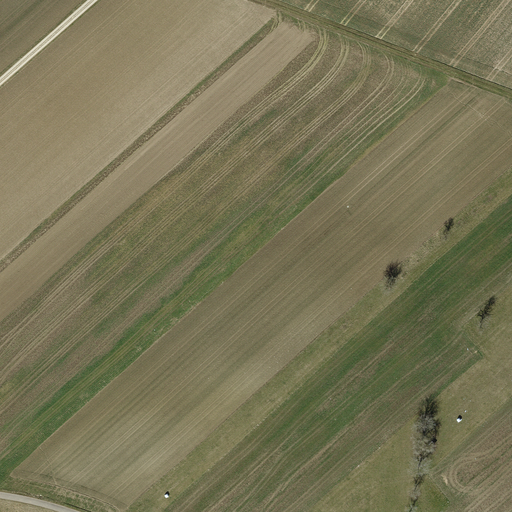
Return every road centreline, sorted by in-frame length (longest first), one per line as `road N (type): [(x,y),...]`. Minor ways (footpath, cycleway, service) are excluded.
road 1 (track): [(262,0),(511,95)]
road 2 (track): [(93,0),(0,82)]
